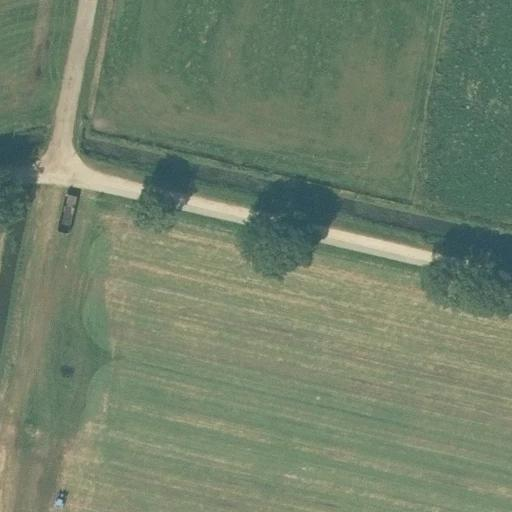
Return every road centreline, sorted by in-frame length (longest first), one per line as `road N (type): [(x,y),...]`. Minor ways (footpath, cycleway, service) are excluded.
road 1 (track): [(54,170),(511,277)]
road 2 (unclassified): [(54,175),(86,0)]
